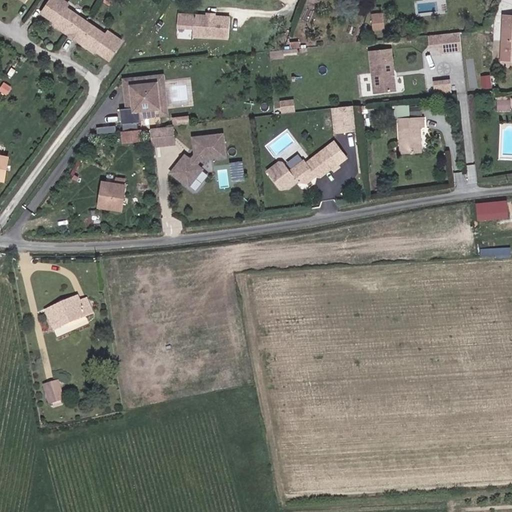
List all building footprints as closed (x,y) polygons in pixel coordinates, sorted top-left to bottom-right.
[(70,8),(72,4),(66,0),(54,0),(45,14),(66,28),(65,30),(115,61),(128,42),(113,31),(111,35),(70,8)] [(230,18),(178,15),(177,26),(193,27),(193,36),(229,38),(230,18)] [(385,27),(384,15),(374,16),(375,28),(385,27)] [(511,15),(504,15),(502,42),(495,41),(495,60),(511,61),(511,15)] [(441,52),(462,51),(461,31),(429,33),(430,45),(440,45),(441,52)] [(396,88),(391,47),(370,50),(375,91),(396,88)] [(167,113),(163,74),(124,79),(128,107),(134,107),(132,85),(157,82),(160,107),(140,110),(141,116),(167,113)] [(449,78),(430,81),(433,96),(451,94),(449,78)] [(141,116),(140,110),(160,107),(157,82),(132,85),(134,107),(128,107),(120,108),(122,123),(141,121),(141,116)] [(495,109),(509,109),(509,99),(495,99),(495,109)] [(295,100),(279,101),(280,113),(296,111),(295,100)] [(354,132),(350,107),(336,109),(330,110),(333,135),(339,134),(354,132)] [(422,126),(422,116),(395,117),(398,152),(420,150),(419,126),(422,126)] [(176,142),(174,125),(152,127),(154,145),(176,142)] [(143,138),(141,129),(124,131),(125,140),(143,138)] [(227,155),(224,133),(195,136),(197,153),(192,159),(187,154),(173,171),(190,185),(204,168),(198,163),(202,158),(227,155)] [(295,183),(297,185),(304,185),(313,177),(319,178),(330,169),(332,172),(339,166),(346,161),(331,142),(303,164),(301,162),(287,173),(295,183)] [(233,179),(246,178),(244,159),(231,160),(233,179)] [(266,171),(278,189),(287,190),(295,183),(287,173),(281,165),(276,164),(266,171)] [(122,209),(125,185),(104,181),(100,205),(122,209)] [(478,219),(510,217),(509,199),(477,201),(478,219)] [(94,311),(87,296),(81,299),(79,294),(47,308),(55,327),(94,311)] [(61,399),(58,382),(45,384),(50,402),(61,399)]
